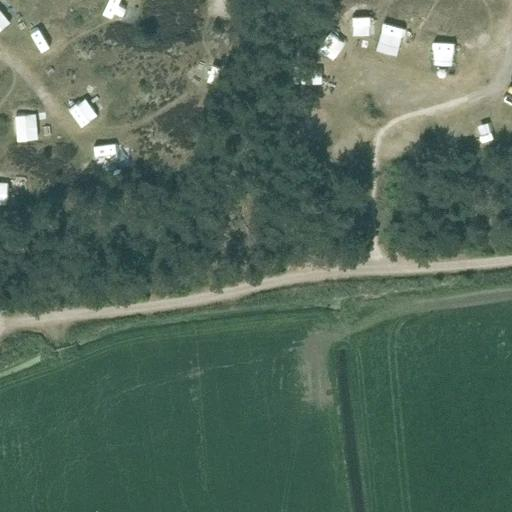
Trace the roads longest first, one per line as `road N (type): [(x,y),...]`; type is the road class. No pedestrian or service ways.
road 1 (track): [(0,56),(71,126),(122,133),(169,108),(197,65),(194,0)]
road 2 (track): [(340,120),(347,91),(362,79),(403,80),(445,105)]
